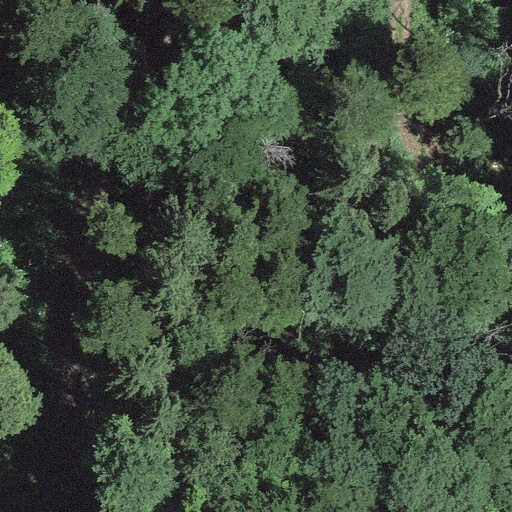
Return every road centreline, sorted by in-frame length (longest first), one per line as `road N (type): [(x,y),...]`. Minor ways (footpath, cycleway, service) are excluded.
road 1 (track): [(101,511),(90,420),(110,178),(181,0)]
road 2 (track): [(412,0),(409,90),(445,181),(511,271)]
